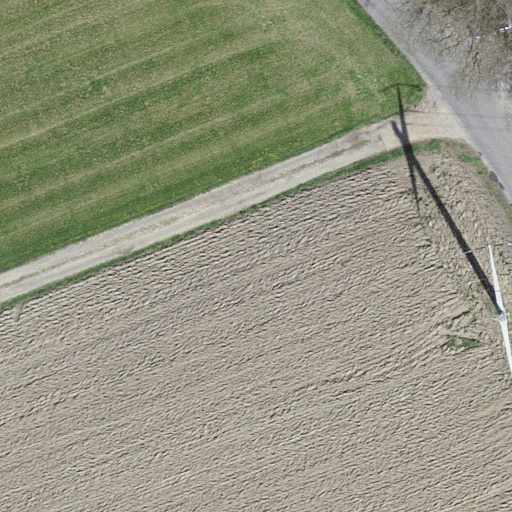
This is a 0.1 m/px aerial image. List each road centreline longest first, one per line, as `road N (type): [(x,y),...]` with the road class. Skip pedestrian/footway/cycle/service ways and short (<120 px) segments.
road 1 (track): [(485,100),(0,291)]
road 2 (unclassified): [(397,0),(485,100),(511,151)]
